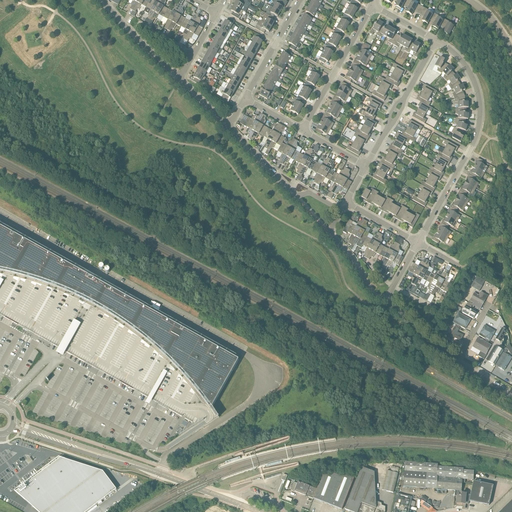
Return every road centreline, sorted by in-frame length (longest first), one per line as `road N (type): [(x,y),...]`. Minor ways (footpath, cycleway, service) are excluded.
road 1 (residential): [(417,240),(469,151),(480,112),(465,65),(435,41)]
road 2 (tertiary): [(221,496),(13,426)]
road 3 (residential): [(300,130),(373,3)]
road 4 (residential): [(335,206),(294,195),(228,128)]
road 5 (residential): [(386,297),(370,290),(330,233),(346,201)]
